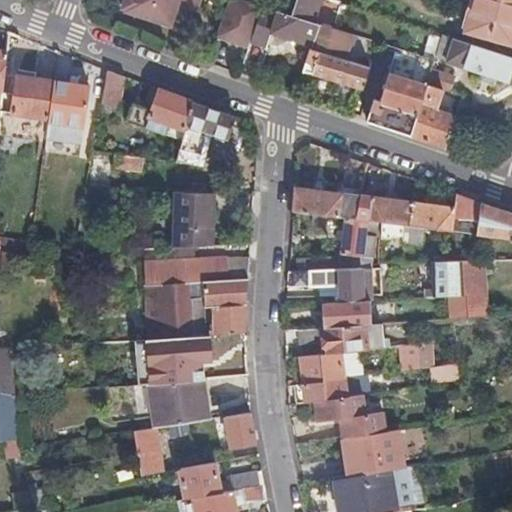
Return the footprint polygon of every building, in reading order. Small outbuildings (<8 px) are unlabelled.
[(126,0),(124,8),(128,9),(127,11),(172,25),(179,3),(198,9),(200,0),(126,0)] [(252,42),(264,7),(244,0),(232,0),(219,36),(250,47),(252,42)] [(264,7),(252,42),(269,48),(274,33),(314,46),(321,25),(315,23),(321,0),(296,0),(292,15),(279,11),(264,7)] [(282,0),(279,11),(292,15),(296,0),(287,0),(287,1),(282,0)] [(511,0),(476,0),(469,28),(511,41),(511,0)] [(356,39),(357,36),(324,26),(321,25),(314,46),(313,49),(349,60),(356,39)] [(436,57),(453,63),(511,81),(511,56),(498,52),(443,34),(437,53),(436,57)] [(311,50),(304,72),(317,74),(363,88),(370,67),(349,60),(313,49),(311,50)] [(427,50),(425,56),(435,60),(436,57),(437,53),(427,50)] [(435,60),(425,56),(414,53),(406,78),(390,73),(375,117),(370,115),(368,121),(377,125),(411,136),(427,84),(432,70),(435,60)] [(432,70),(449,76),(453,63),(436,57),(435,60),(432,70)] [(106,69),(101,103),(119,110),(124,76),(106,69)] [(454,77),(449,76),(432,70),(427,84),(449,92),(450,92),(454,77)] [(0,106),(0,132),(46,139),(48,121),(54,80),(16,75),(13,102),(1,100),(0,106)] [(64,123),(83,126),(89,86),(54,80),(48,121),(64,123)] [(446,148),(455,117),(437,110),(442,95),(447,97),(449,92),(427,84),(411,136),(429,142),(446,148)] [(193,101),(152,86),(145,108),(133,104),(126,120),(165,134),(170,123),(185,129),(186,129),(193,101)] [(186,129),(185,129),(176,162),(197,165),(206,132),(228,139),(236,116),(224,112),(193,101),(186,129)] [(81,143),(83,126),(64,123),(63,133),(75,135),(74,142),(81,143)] [(142,171),(144,157),(114,153),(112,167),(142,171)] [(298,181),(315,182),(316,164),(299,163),(298,181)] [(361,194),(362,189),(342,187),(341,193),(295,187),(293,210),(344,217),(355,218),(361,194)] [(213,245),(213,192),(173,191),(174,247),(213,245)] [(412,201),(361,194),(355,218),(381,222),(389,223),(403,225),(409,225),(412,201)] [(454,206),(412,201),(409,225),(423,227),(433,228),(476,234),(481,202),(456,194),(454,206)] [(481,202),(476,234),(511,238),(511,212),(495,207),(481,202)] [(298,260),(298,270),(361,268),(371,268),(374,236),(381,236),(381,222),(355,218),(344,217),(341,257),(298,260)] [(384,237),(387,237),(389,223),(381,222),(381,236),(384,237)] [(387,237),(402,235),(403,225),(389,223),(387,237)] [(403,225),(402,235),(401,241),(421,244),(423,227),(409,225),(403,225)] [(29,255),(31,242),(0,237),(0,243),(2,252),(13,254),(14,256),(29,255)] [(13,254),(2,252),(1,267),(13,268),(14,256),(13,254)] [(250,257),(227,258),(226,257),(144,262),(150,339),(206,335),(205,308),(215,307),(246,305),(248,275),(250,257)] [(460,261),(462,295),(467,294),(468,317),(488,315),(484,260),(472,260),(460,261)] [(428,262),(422,262),(423,288),(419,289),(419,292),(416,292),(416,297),(433,296),(462,295),(460,261),(428,262)] [(381,281),(380,267),(371,268),(372,281),(381,281)] [(340,284),(340,295),(341,301),(342,302),(363,301),(363,300),(361,268),(298,270),(288,270),(287,287),(319,285),(340,284)] [(340,284),(319,285),(319,295),(334,295),(340,295),(340,284)] [(334,301),(324,302),(326,327),(365,323),(365,324),(371,324),(369,299),(363,300),(363,301),(342,302),(341,301),(334,301)] [(215,307),(216,335),(244,333),(245,320),(246,305),(215,307)] [(326,327),(300,329),(301,344),(328,342),(329,353),(340,352),(384,348),(382,323),(371,324),(365,324),(365,323),(326,327)] [(419,344),(407,346),(409,370),(420,369),(419,344)] [(430,344),(419,344),(420,369),(431,367),(430,344)] [(0,348),(0,392),(15,394),(12,348),(12,347),(0,348)] [(329,353),(295,357),(298,385),(303,384),(338,380),(343,379),(343,377),(367,375),(364,352),(340,354),(340,352),(329,353)] [(435,379),(462,373),(460,362),(432,367),(435,379)] [(375,392),(373,375),(343,379),(338,380),(303,384),(305,402),(314,401),(364,394),(375,392)] [(205,399),(202,379),(149,383),(152,404),(205,399)] [(152,404),(149,383),(133,384),(137,406),(152,404)] [(0,392),(0,422),(1,440),(17,439),(15,394),(0,392)] [(340,418),(367,414),(364,394),(314,401),(317,421),(340,418)] [(152,404),(154,416),(155,427),(188,421),(208,418),(205,399),(152,404)] [(139,419),(154,416),(152,404),(137,406),(139,419)] [(224,416),(230,449),(257,444),(254,429),(251,412),(224,416)] [(387,431),(384,412),(367,414),(340,418),(343,438),(346,437),(387,431)] [(140,475),(163,471),(155,427),(133,430),(137,453),(140,475)] [(402,429),(388,431),(387,431),(346,437),(348,457),(390,451),(404,448),(402,429)] [(411,466),(408,448),(404,448),(390,451),(348,457),(351,476),(360,474),(406,467),(411,466)] [(181,467),(186,498),(193,497),(220,492),(214,461),(181,467)] [(392,480),(407,478),(406,467),(360,474),(361,478),(335,481),(340,511),(358,511),(396,505),(392,480)] [(229,475),(232,490),(233,490),(239,489),(264,485),(261,470),(229,475)] [(412,502),(407,478),(392,480),(396,505),(412,502)] [(32,494),(35,506),(47,503),(43,489),(37,491),(36,489),(35,484),(30,485),(32,494)] [(264,485),(239,489),(240,501),(267,498),(264,485)] [(193,497),(196,511),(237,511),(233,490),(232,490),(220,492),(193,497)] [(0,499),(0,511),(5,511),(22,509),(36,507),(35,506),(32,494),(0,499)]
